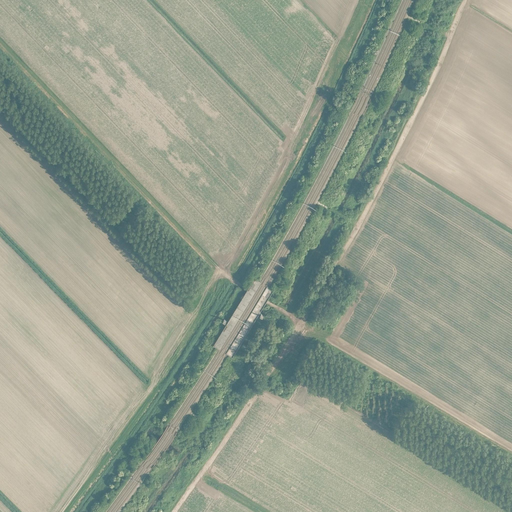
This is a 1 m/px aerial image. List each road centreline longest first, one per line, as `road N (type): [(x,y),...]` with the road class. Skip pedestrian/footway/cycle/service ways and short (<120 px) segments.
road 1 (track): [(173,511),(343,250),(465,0)]
road 2 (track): [(247,289),(220,270),(210,280),(180,341),(60,511)]
